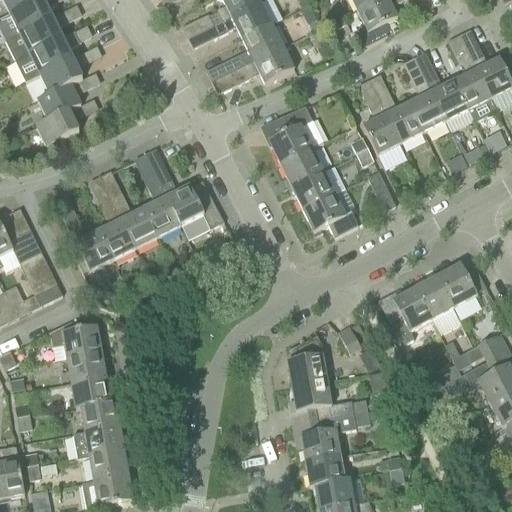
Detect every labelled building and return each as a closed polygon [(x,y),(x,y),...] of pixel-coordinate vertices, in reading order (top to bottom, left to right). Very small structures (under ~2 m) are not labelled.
[(0,0),(0,1),(8,18),(41,2),(40,0),(0,0)] [(0,21),(0,36),(4,45),(51,22),(45,9),(50,7),(46,0),(44,0),(41,2),(8,18),(0,21)] [(158,0),(158,1),(163,11),(185,0),(158,0)] [(218,0),(224,10),(180,32),(186,43),(258,7),(254,0),(218,0)] [(348,0),(355,15),(385,0),(348,0)] [(385,0),(355,15),(363,29),(361,35),(355,38),(363,53),(386,41),(385,38),(380,37),(378,33),(396,24),(390,12),(413,0),(385,0)] [(497,0),(502,9),(511,4),(511,1),(511,0),(497,0)] [(269,2),(258,7),(270,30),(280,24),(269,2)] [(299,4),(298,8),(300,13),(307,10),(303,2),(299,4)] [(258,7),(186,43),(192,55),(218,42),(217,41),(226,36),(227,37),(235,33),(241,44),(270,30),(258,7)] [(302,16),(308,28),(317,24),(311,12),(302,16)] [(14,66),(28,59),(61,42),(55,30),(60,28),(56,20),(51,22),(4,45),(14,66)] [(317,24),(308,28),(312,36),(321,32),(317,24)] [(343,26),(325,35),(331,48),(349,39),(343,26)] [(246,56),(205,76),(210,88),(281,53),(270,30),(241,44),(246,56)] [(469,35),(457,41),(488,101),(489,104),(511,92),(511,91),(498,63),(486,69),(469,35)] [(28,59),(14,66),(24,86),(38,79),(71,63),(67,54),(80,47),(75,36),(61,42),(28,59)] [(318,36),(311,40),(316,50),(323,47),(318,36)] [(457,41),(447,46),(464,80),(452,86),(467,115),(473,128),(496,116),(489,104),(488,101),(457,41)] [(281,53),(210,88),(216,99),(258,79),(264,90),(292,76),(281,53)] [(424,57),(412,63),(444,127),(467,115),(452,86),(441,92),(424,57)] [(38,79),(48,99),(49,100),(75,87),(75,88),(82,85),(75,71),(80,69),(76,60),(71,63),(38,79)] [(412,63),(402,68),(419,103),(407,109),(422,138),(444,127),(412,63)] [(378,80),(367,86),(399,149),(422,138),(407,109),(396,115),(378,80)] [(367,86),(357,91),(374,126),(361,132),(376,161),(399,149),(367,86)] [(36,105),(46,126),(47,126),(73,113),(74,114),(80,111),(74,98),(79,95),(75,88),(75,87),(49,100),(48,99),(36,105)] [(511,108),(511,92),(489,104),(496,116),(511,108)] [(267,146),(279,170),(310,154),(322,148),(304,112),(278,123),(285,137),(274,143),(274,142),(273,142),(273,143),(267,146)] [(47,126),(46,126),(35,131),(46,153),(78,138),(71,124),(77,121),(74,114),(73,113),(47,126)] [(451,139),(473,128),(467,115),(444,127),(451,139)] [(484,150),(489,160),(503,152),(496,138),(481,146),(484,150)] [(350,149),(355,160),(366,154),(361,143),(350,149)] [(399,149),(376,161),(382,173),(405,161),(399,149)] [(484,150),(472,156),(477,166),(489,160),(484,150)] [(143,160),(154,182),(155,181),(180,232),(202,221),(209,235),(223,228),(201,187),(189,193),(189,191),(176,197),(154,154),(143,160)] [(279,170),(290,192),(322,176),(310,154),(279,170)] [(366,154),(355,160),(361,172),(372,166),(366,154)] [(477,166),(472,156),(462,161),(467,171),(477,166)] [(1,158),(0,158),(0,175),(8,172),(7,169),(1,158)] [(449,180),(467,171),(462,161),(444,170),(449,180)] [(333,199),(342,195),(331,172),(322,176),(333,199)] [(290,192),(301,215),(333,199),(322,176),(290,192)] [(367,183),(384,217),(395,211),(378,177),(367,183)] [(154,208),(142,214),(157,243),(180,232),(155,181),(154,182),(143,187),(154,208)] [(342,195),(333,199),(344,221),(350,219),(353,217),(342,195)] [(120,198),(109,204),(134,254),(157,243),(142,214),(131,220),(120,198)] [(333,199),(301,215),(313,238),(327,231),(333,243),(356,232),(350,219),(344,221),(333,199)] [(109,230),(97,236),(111,265),(134,254),(109,204),(98,209),(109,230)] [(19,215),(0,223),(0,229),(3,236),(24,225),(19,215)] [(111,265),(97,236),(85,242),(75,221),(63,227),(88,277),(111,265)] [(30,236),(24,225),(3,236),(8,247),(30,236)] [(0,273),(2,273),(5,278),(20,271),(18,268),(13,257),(8,247),(3,236),(0,229),(0,273)] [(35,247),(30,236),(8,247),(13,257),(35,247)] [(13,257),(18,268),(40,258),(35,247),(13,257)] [(18,268),(20,271),(24,279),(45,269),(40,258),(18,268)] [(45,269),(24,279),(29,290),(51,279),(45,269)] [(459,270),(436,282),(453,313),(476,301),(459,270)] [(51,279),(29,290),(34,301),(56,290),(51,279)] [(436,282),(415,294),(431,325),(453,313),(436,282)] [(158,284),(152,287),(157,297),(167,292),(164,286),(158,284)] [(56,290),(34,301),(40,312),(61,301),(56,290)] [(15,291),(4,296),(4,297),(17,323),(28,318),(15,291)] [(431,325),(415,294),(392,306),(389,301),(377,308),(401,352),(413,345),(409,337),(431,325)] [(4,296),(0,298),(0,315),(6,328),(17,323),(4,297),(4,296)] [(64,351),(66,363),(101,357),(96,332),(74,336),(73,327),(49,338),(52,353),(64,351)] [(338,339),(349,361),(360,355),(349,333),(338,339)] [(474,367),(504,350),(498,340),(468,356),(474,367)] [(290,366),(286,367),(291,392),(326,386),(321,362),(325,359),(317,342),(316,341),(288,355),(290,366)] [(476,387),(488,409),(511,396),(511,378),(508,371),(511,368),(511,364),(507,356),(483,370),(482,369),(463,380),(469,391),(476,387)] [(70,385),(71,388),(105,382),(101,357),(66,363),(68,376),(70,385)] [(9,358),(0,362),(0,367),(4,375),(15,369),(9,358)] [(452,365),(454,370),(458,376),(471,369),(465,358),(452,365)] [(460,381),(458,376),(454,370),(441,377),(448,388),(460,381)] [(68,376),(59,378),(61,387),(70,385),(68,376)] [(75,414),(80,413),(80,412),(110,407),(110,406),(105,382),(71,388),(75,414)] [(21,384),(10,386),(10,387),(12,398),(23,397),(22,387),(21,385),(21,384)] [(296,417),(289,418),(291,431),(331,424),(353,420),(351,408),(350,407),(331,410),(326,386),(291,392),(296,417)] [(511,396),(488,409),(501,432),(511,425),(511,396)] [(80,413),(84,437),(119,431),(114,405),(110,406),(110,407),(80,412),(80,413)] [(353,420),(367,418),(365,406),(351,408),(353,420)] [(27,409),(14,411),(14,413),(14,415),(16,425),(29,422),(27,411),(27,409)] [(300,443),(304,468),(340,461),(336,438),(355,435),(355,432),(369,429),(367,418),(353,420),(331,424),(291,431),(294,444),(300,443)] [(29,422),(16,425),(18,436),(31,434),(29,422)] [(505,430),(511,442),(511,425),(501,432),(501,433),(505,430)] [(77,464),(89,462),(123,456),(119,431),(84,437),(72,439),(77,464)] [(446,448),(452,458),(463,452),(457,442),(446,448)] [(15,452),(0,454),(0,504),(24,500),(15,452)] [(463,452),(452,458),(458,469),(469,463),(463,452)] [(89,462),(93,487),(128,481),(123,456),(89,462)] [(37,458),(23,460),(23,463),(25,474),(34,472),(37,472),(38,471),(43,470),(41,457),(37,458)] [(304,468),(309,492),(349,485),(349,484),(344,485),(340,461),(304,468)] [(386,466),(389,478),(401,476),(399,463),(386,466)] [(34,472),(25,474),(27,486),(40,483),(38,471),(37,472),(34,472)] [(401,476),(389,478),(391,490),(403,488),(401,476)] [(93,487),(81,489),(85,511),(100,511),(101,511),(133,506),(128,481),(93,487)] [(313,493),(317,511),(340,511),(353,510),(349,485),(309,492),(309,494),(313,493)]
